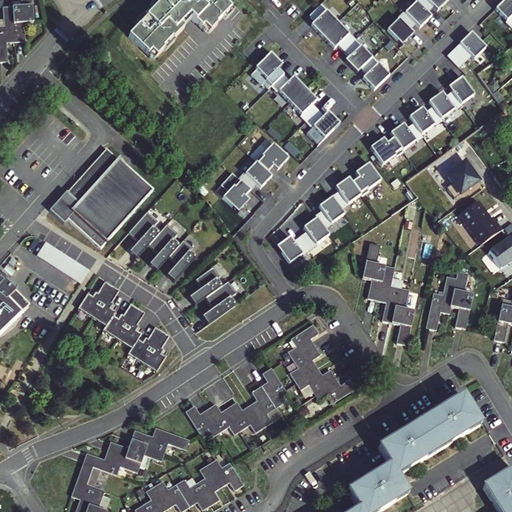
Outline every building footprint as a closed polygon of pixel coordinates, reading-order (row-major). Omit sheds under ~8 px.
[(0,64),(7,64),(6,45),(26,43),(24,24),(34,24),(32,0),(21,0),(22,8),(2,9),(3,28),(0,28),(0,64)] [(161,0),(136,26),(138,28),(128,39),(147,57),(150,54),(156,59),(164,51),(162,50),(171,41),(172,42),(184,30),(180,27),(188,19),(201,30),(203,28),(209,34),(217,27),(216,26),(231,10),(221,1),(222,0),(161,0)] [(417,3),(405,15),(416,26),(420,30),(432,18),(428,14),(434,8),(425,0),(418,0),(416,2),(417,3)] [(425,0),(438,13),(450,1),(448,0),(425,0)] [(315,23),(311,27),(323,39),(338,24),(326,12),(328,11),(322,5),(310,17),(315,23)] [(399,20),(387,32),(402,47),(414,36),(410,31),(416,26),(405,15),(404,14),(398,19),(399,20)] [(338,24),(323,39),(334,50),(338,47),(344,53),(356,41),(351,35),(349,36),(338,24)] [(487,49),(472,34),(454,52),(466,63),(472,58),(475,61),(487,49)] [(356,41),(344,53),(350,58),(346,62),(357,74),(361,70),(372,59),(361,48),(362,46),(356,41)] [(454,52),(448,58),(459,70),(466,63),(454,52)] [(282,66),(271,54),(256,69),(257,70),(251,76),(261,86),(263,85),(268,90),(272,88),(284,76),(278,70),(282,66)] [(372,59),(361,70),(367,76),(363,80),(374,92),(390,77),(378,65),(379,64),(373,58),(372,59)] [(289,82),(284,76),(272,88),(277,94),(279,93),(290,105),(305,90),(294,78),(289,82)] [(461,107),(474,97),(462,80),(449,89),(452,94),(461,107)] [(305,90),(290,105),(302,117),(300,118),(306,124),(318,112),(312,106),(317,102),(305,90)] [(498,92),(494,96),(501,103),(504,100),(498,92)] [(442,94),(428,104),(441,121),(454,111),(455,112),(462,108),(461,107),(452,94),(445,99),(442,94)] [(422,109),(409,119),(413,125),(421,136),(435,126),(436,128),(442,123),(441,121),(432,109),(426,114),(422,109)] [(318,112),(306,124),(312,129),(306,135),(318,147),(340,125),(328,114),(324,118),(318,112)] [(505,113),(495,120),(499,125),(510,117),(506,112),(505,113)] [(484,128),(488,133),(499,125),(495,120),(484,128)] [(407,130),(403,125),(390,135),(393,139),(402,152),(416,142),(416,143),(423,139),(421,136),(413,125),(407,130)] [(383,139),(370,149),(382,166),(395,157),(396,158),(403,153),(402,152),(393,139),(387,144),(383,139)] [(288,159),(272,145),(261,156),(260,155),(254,162),(255,163),(266,173),(272,167),(276,171),(288,159)] [(50,211),(49,212),(64,225),(68,220),(101,250),(153,192),(106,150),(60,202),(61,203),(52,213),(51,212),(50,211)] [(446,189),(454,200),(479,182),(464,162),(456,168),(457,169),(446,176),(452,185),(446,189)] [(259,189),(271,177),(266,173),(255,163),(244,175),(242,173),(237,179),(238,180),(249,191),(255,185),(259,189)] [(358,178),(351,183),(360,196),(361,197),(368,192),(367,190),(380,181),(368,164),(354,174),(358,178)] [(348,178),(334,188),(338,193),(331,197),(341,211),(347,206),(347,205),(360,196),(351,183),(348,178)] [(232,187),(221,198),(237,213),(248,201),(243,197),(249,191),(238,180),(237,179),(231,186),(232,187)] [(343,215),(331,197),(318,207),(321,212),(315,217),(316,219),(324,230),(331,226),(330,224),(343,215)] [(478,203),(458,217),(478,246),(500,230),(492,218),(490,220),(478,203)] [(157,224),(146,214),(128,235),(138,244),(129,254),(136,261),(148,248),(159,235),(152,229),(157,224)] [(328,236),(316,219),(302,229),(306,233),(299,238),(309,252),(316,247),(315,246),(328,236)] [(159,235),(148,248),(158,256),(149,267),(156,273),(168,259),(179,247),(178,247),(172,241),(176,236),(166,227),(159,235)] [(511,235),(488,253),(501,270),(511,261),(511,235)] [(289,238),(276,248),(288,265),(302,255),(302,256),(309,252),(299,238),(293,243),(289,238)] [(176,266),(166,278),(174,284),(196,259),(189,253),(191,250),(182,243),(178,247),(179,247),(168,259),(176,266)] [(45,244),(37,257),(81,285),(89,272),(45,244)] [(378,247),(367,245),(360,280),(369,282),(365,301),(384,305),(380,323),(398,327),(394,343),(405,346),(412,311),(403,309),(406,293),(389,289),(393,270),(374,266),(378,247)] [(188,300),(194,308),(204,300),(221,288),(216,281),(218,279),(212,270),(194,282),(200,291),(188,300)] [(459,310),(456,320),(471,309),(474,296),(464,293),(468,274),(458,272),(456,280),(445,278),(441,295),(431,293),(423,328),(434,331),(438,312),(448,315),(450,307),(459,310)] [(0,345),(1,344),(0,343),(0,337),(2,335),(8,342),(34,318),(33,316),(39,310),(27,296),(2,276),(0,278),(0,345)] [(78,310),(92,319),(111,289),(104,284),(97,295),(95,294),(92,299),(87,296),(78,310)] [(213,311),(201,319),(207,327),(235,307),(230,299),(235,295),(227,284),(221,288),(204,300),(213,311)] [(111,304),(119,293),(111,289),(92,319),(106,328),(113,318),(116,314),(110,310),(113,305),(111,304)] [(511,329),(511,301),(510,311),(502,308),(494,338),(493,342),(505,345),(509,329),(511,329)] [(106,328),(103,332),(117,341),(120,337),(137,311),(130,306),(123,317),(121,316),(118,321),(113,318),(106,328)] [(466,330),(471,309),(456,320),(454,327),(466,330)] [(137,327),(144,315),(137,311),(120,337),(117,341),(131,350),(138,342),(141,336),(136,332),(139,328),(137,327)] [(316,335),(311,327),(290,340),(294,348),(286,353),(297,369),(288,375),(299,392),(307,386),(318,402),(327,397),(332,405),(353,391),(347,382),(338,387),(328,371),(320,377),(310,362),(318,356),(308,340),(316,335)] [(128,356),(142,365),(162,334),(155,330),(148,341),(145,340),(142,344),(138,342),(131,350),(128,356)] [(162,334),(142,365),(157,374),(166,359),(161,356),(164,351),(162,350),(169,339),(162,334)] [(184,414),(198,436),(206,431),(211,438),(228,428),(233,436),(249,426),(254,434),(272,423),(266,415),(282,404),(277,397),(285,392),(270,369),(261,375),(267,384),(251,394),(256,402),(241,412),(236,404),(220,414),(215,405),(199,415),(194,407),(184,414)] [(357,509),(351,511),(380,511),(407,496),(397,478),(480,427),(462,397),(378,448),(389,466),(346,492),(357,509)] [(105,511),(98,509),(104,493),(87,486),(93,469),(117,478),(120,469),(138,475),(144,458),(161,465),(168,446),(184,453),(188,443),(155,431),(151,439),(134,433),(128,450),(111,444),(104,462),(87,455),(71,498),(80,501),(75,511),(105,511)] [(164,511),(175,506),(179,511),(184,511),(196,504),(201,511),(202,511),(218,502),(213,494),(227,484),(233,493),(242,487),(228,466),(221,470),(215,461),(198,472),(204,481),(189,490),(183,481),(168,491),(162,482),(146,493),(151,501),(134,511),(164,511)] [(511,511),(511,469),(483,487),(497,511),(511,511)]
